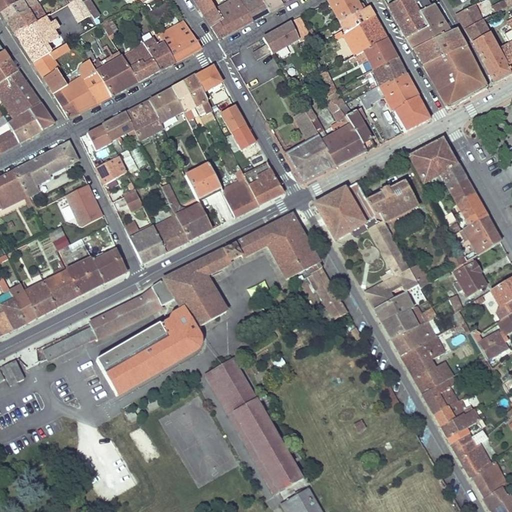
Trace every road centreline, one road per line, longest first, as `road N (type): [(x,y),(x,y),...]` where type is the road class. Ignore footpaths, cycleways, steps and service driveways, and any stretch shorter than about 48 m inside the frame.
road 1 (residential): [(482,511),(297,198)]
road 2 (tertiary): [(297,198),(141,279)]
road 3 (tertiary): [(297,198),(216,49)]
road 4 (residential): [(69,129),(216,49)]
road 5 (tertiary): [(297,198),(446,122)]
road 6 (residential): [(69,129),(141,279)]
road 7 (tertiary): [(141,279),(0,351)]
road 8 (residential): [(376,0),(446,122)]
road 9 (residential): [(511,236),(446,122)]
road 10 (residential): [(0,26),(69,129)]
